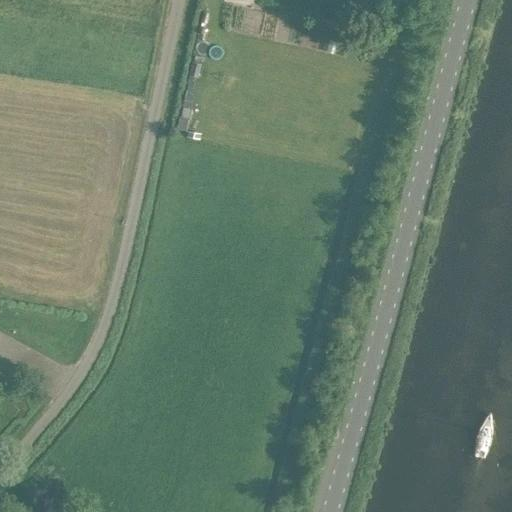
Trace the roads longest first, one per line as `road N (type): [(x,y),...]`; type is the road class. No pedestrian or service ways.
road 1 (tertiary): [(327,511),(463,0)]
road 2 (unclassified): [(0,469),(73,381),(105,321),(175,0)]
